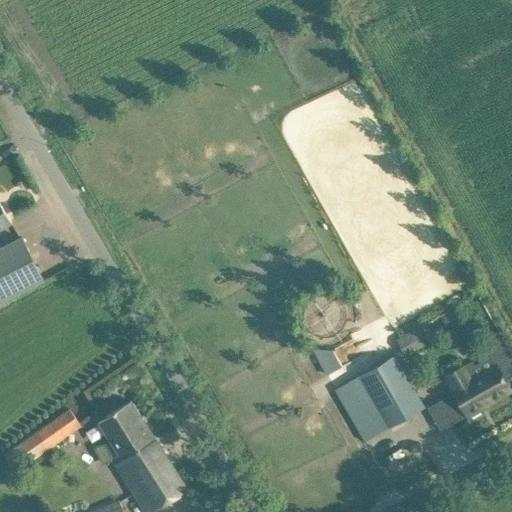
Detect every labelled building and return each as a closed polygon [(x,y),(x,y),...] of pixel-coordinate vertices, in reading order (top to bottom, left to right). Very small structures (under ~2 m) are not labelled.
[(0,206),(0,229),(12,223),(2,206),(0,206)] [(0,302),(26,289),(44,280),(22,237),(4,246),(0,248),(0,302)] [(442,315),(450,331),(460,326),(451,310),(442,315)] [(421,326),(396,340),(406,357),(430,343),(421,326)] [(462,368),(447,377),(454,390),(453,390),(454,392),(459,400),(468,415),(469,417),(481,410),(480,407),(510,390),(503,378),(511,372),(511,353),(499,331),(482,341),(491,356),(496,365),(470,381),(462,368)] [(349,382),(335,390),(365,441),(379,434),(390,427),(424,407),(414,390),(395,355),(377,365),(360,375),(349,382)] [(149,511),(186,489),(131,401),(99,421),(119,454),(112,459),(145,511),(149,511)] [(16,472),(81,425),(70,409),(4,455),(16,472)] [(123,511),(120,502),(101,510),(95,511),(123,511)]
